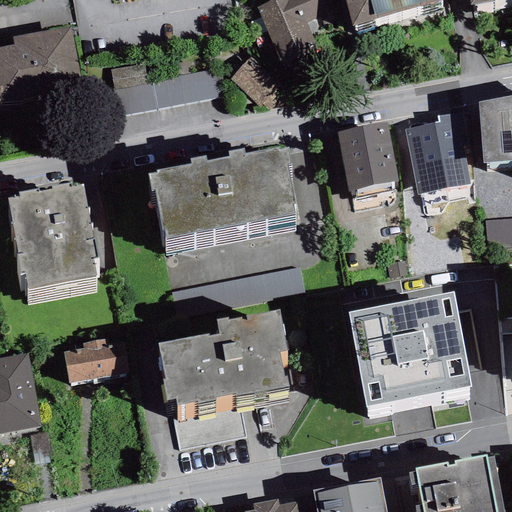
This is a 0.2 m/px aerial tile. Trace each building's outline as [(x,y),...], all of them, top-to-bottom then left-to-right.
[(321,0),(275,0),(257,8),(283,67),(318,51),(306,23),(328,14),(321,0)] [(343,0),(353,34),(448,8),(445,0),(343,0)] [(511,0),(467,0),(471,18),(511,10),(511,0)] [(13,45),(0,47),(0,102),(82,87),(70,25),(12,36),(13,45)] [(250,57),(230,79),(260,107),(280,86),(250,57)] [(110,70),(113,90),(149,84),(145,64),(110,70)] [(113,90),(88,95),(93,121),(224,97),(219,71),(149,84),(113,90)] [(511,120),(477,128),(482,192),(511,189),(511,120)] [(456,129),(406,139),(418,205),(469,195),(456,129)] [(386,144),(337,153),(348,212),(397,203),(386,144)] [(284,185),(152,211),(166,278),(297,251),(284,185)] [(20,214),(8,216),(18,272),(16,272),(19,292),(24,291),(27,306),(95,293),(92,279),(98,278),(83,204),(71,206),(70,202),(19,212),(20,214)] [(511,216),(488,218),(490,245),(511,243),(511,216)] [(511,268),(493,270),(505,415),(511,413),(511,268)] [(174,287),(178,312),(304,294),(301,269),(174,287)] [(455,306),(349,327),(368,420),(474,399),(455,306)] [(63,356),(69,387),(129,376),(123,344),(107,347),(106,343),(83,347),(84,352),(63,356)] [(175,439),(176,445),(178,453),(245,441),(244,435),(287,427),(285,416),(284,417),(279,392),(286,391),(279,350),(216,361),(218,373),(157,385),(167,440),(175,439)] [(0,434),(41,426),(26,352),(0,357),(0,434)] [(486,448),(415,461),(415,465),(408,466),(410,480),(418,479),(421,498),(414,499),(416,511),(504,511),(493,449),(487,451),(486,448)] [(386,511),(379,474),(312,486),(317,511),(386,511)] [(234,511),(233,511),(299,511),(297,499),(278,503),(277,496),(253,501),(255,507),(234,511)]
